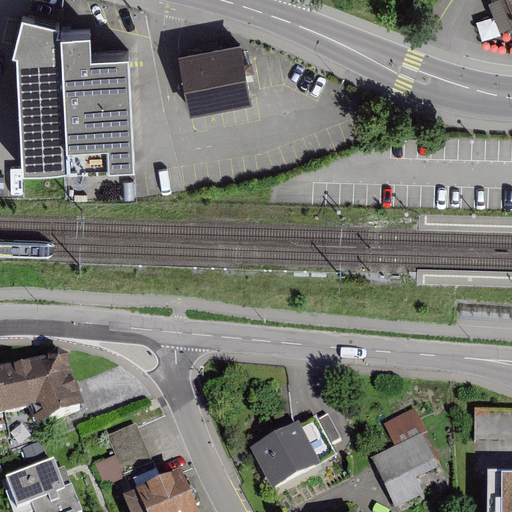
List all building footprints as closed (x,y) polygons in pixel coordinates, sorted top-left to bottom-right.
[(511,0),(501,0),(489,5),(501,34),(511,30),(511,0)] [(59,41),(61,33),(23,23),(13,61),(17,63),(23,181),(135,175),(131,62),(93,64),(90,39),(59,41)] [(241,47),(179,59),(191,120),(253,109),(241,47)] [(511,305),(460,302),(460,317),(511,320),(511,305)] [(70,381),(69,370),(59,364),(50,369),(0,379),(0,425),(32,419),(39,436),(86,419),(70,381)] [(442,463),(416,412),(383,428),(395,452),(372,464),(395,511),(397,511),(424,498),(418,486),(439,475),(435,467),(442,463)] [(511,418),(475,418),(475,448),(511,447),(511,418)] [(318,423),(252,459),(274,499),(321,474),(319,471),(338,461),(318,423)] [(164,493),(137,428),(107,441),(115,461),(125,484),(134,506),(164,493)] [(96,469),(105,492),(125,484),(115,461),(96,469)] [(81,511),(73,492),(66,495),(56,469),(5,489),(14,511),(81,511)] [(192,511),(182,486),(164,493),(134,506),(124,510),(125,511),(192,511)] [(511,511),(511,488),(490,489),(490,511),(511,511)]
